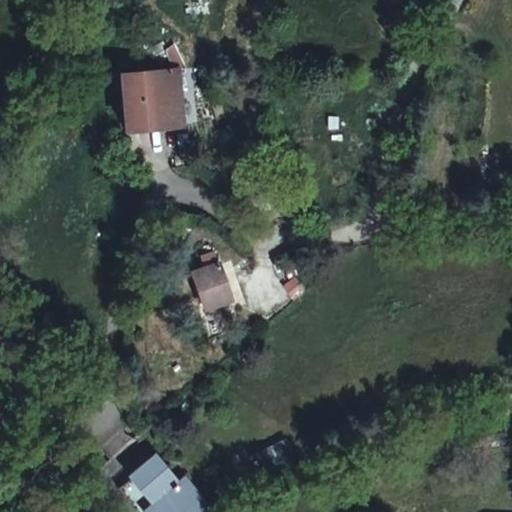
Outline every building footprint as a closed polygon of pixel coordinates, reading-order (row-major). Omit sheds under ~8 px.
[(127,128),(180,128),(182,71),(129,71),(127,128)] [(182,71),(180,128),(187,127),(188,71),(182,71)] [(229,303),(216,275),(189,287),(202,315),(229,303)] [(261,473),(288,461),(282,447),(254,460),(261,473)] [(204,511),(182,483),(175,489),(152,461),(132,478),(153,506),(147,511),(204,511)]
